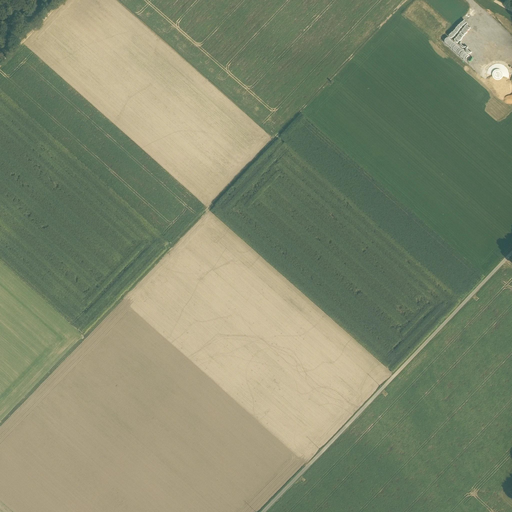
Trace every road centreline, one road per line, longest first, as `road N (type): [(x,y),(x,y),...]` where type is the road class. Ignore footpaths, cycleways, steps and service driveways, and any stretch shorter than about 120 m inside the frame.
road 1 (track): [(0,425),(274,138)]
road 2 (track): [(262,511),(511,251)]
road 3 (track): [(116,0),(274,138)]
road 4 (track): [(274,138),(406,0)]
